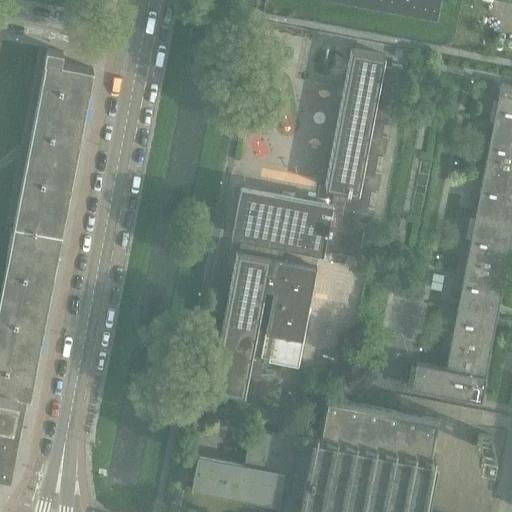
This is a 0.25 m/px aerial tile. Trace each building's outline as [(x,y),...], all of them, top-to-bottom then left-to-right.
[(362,0),(435,14),(437,0),(362,0)] [(46,61),(0,296),(0,418),(21,422),(22,413),(17,412),(20,395),(30,397),(93,69),(61,63),(63,52),(47,49),(45,61),(46,61)] [(231,235),(247,238),(244,252),(237,251),(210,389),(244,396),(246,385),(254,387),(253,391),(266,394),(268,385),(264,384),(266,374),(260,373),(263,356),(269,357),(268,360),(298,366),(316,267),(314,267),(315,265),(280,259),(283,245),(323,253),(324,249),(358,256),(364,226),(370,227),(374,209),(367,207),(371,190),(377,191),(381,173),(374,171),(378,154),(384,155),(387,137),(381,136),(385,118),(391,119),(394,101),(388,100),(392,82),(398,83),(401,65),(392,63),(391,67),(383,65),(385,55),(351,49),(325,187),(335,189),(332,203),(241,186),(231,235)] [(395,49),(393,58),(403,60),(405,51),(395,49)] [(511,86),(500,84),(446,367),(416,361),(411,387),(481,401),(511,240),(511,86)] [(438,420),(398,412),(327,398),(323,420),(321,429),(319,441),(251,428),(244,465),(197,456),(192,484),(279,501),(280,494),(308,500),(305,511),(431,511),(437,487),(425,485),(438,420)] [(0,418),(0,479),(9,482),(21,422),(0,418)] [(492,436),(478,433),(476,447),(489,450),(492,436)]
